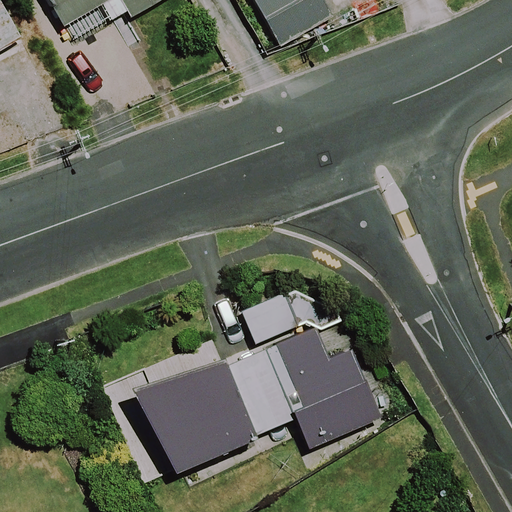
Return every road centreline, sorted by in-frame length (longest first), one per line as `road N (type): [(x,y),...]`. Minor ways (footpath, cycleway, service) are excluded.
road 1 (residential): [(0,245),(344,125)]
road 2 (residential): [(344,125),(511,425)]
road 3 (residential): [(344,125),(511,46)]
